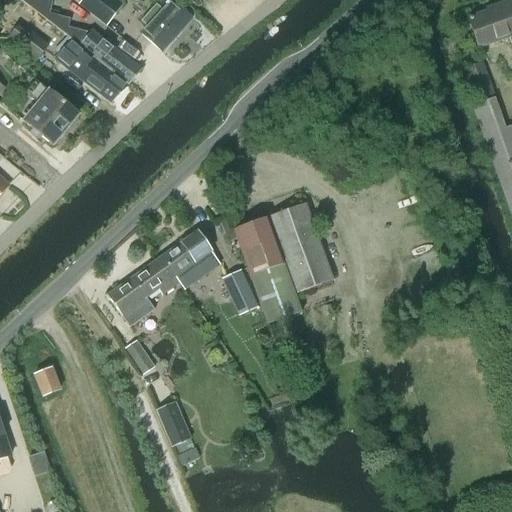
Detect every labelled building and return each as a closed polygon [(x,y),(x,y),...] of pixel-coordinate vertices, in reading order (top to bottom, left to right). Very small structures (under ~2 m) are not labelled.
[(18,0),(46,21),(65,37),(70,41),(126,85),(140,69),(91,30),(88,33),(67,28),(69,19),(48,14),(51,2),(48,0),(18,0)] [(114,0),(82,0),(78,6),(105,26),(121,5),(114,0)] [(159,12),(139,35),(161,54),(166,48),(167,48),(192,19),(169,0),(166,4),(161,0),(159,0),(153,7),(159,12)] [(511,50),(511,1),(511,0),(485,9),(486,12),(467,19),(478,48),(508,38),(511,50)] [(37,61),(49,45),(29,30),(26,33),(17,26),(8,38),(37,61)] [(65,37),(53,51),(58,56),(55,59),(111,105),(126,85),(70,41),(65,37)] [(474,105),(493,98),(481,64),(462,71),(474,105)] [(21,121),(21,122),(50,147),(53,144),(55,145),(76,120),(74,118),(77,115),(47,90),(46,92),(35,82),(25,94),(36,103),(21,121)] [(511,221),(511,126),(505,129),(494,99),(471,107),(511,221)] [(304,204),(268,218),(232,231),(267,327),(302,314),(295,295),(333,281),(304,204)] [(178,284),(184,290),(202,277),(203,279),(220,267),(210,253),(196,232),(160,258),(160,259),(178,284)] [(162,296),(178,284),(183,291),(184,290),(178,284),(160,259),(160,258),(106,296),(128,328),(153,311),(145,299),(158,290),(162,296)] [(256,308),(239,271),(221,279),(237,316),(256,308)] [(153,368),(138,346),(136,342),(125,350),(142,376),(153,368)] [(51,370),(33,377),(42,398),(59,391),(51,370)] [(170,448),(188,440),(173,403),(155,410),(170,448)] [(0,459),(10,456),(0,426),(0,459)] [(26,459),(31,473),(33,478),(49,473),(43,453),(26,459)]
